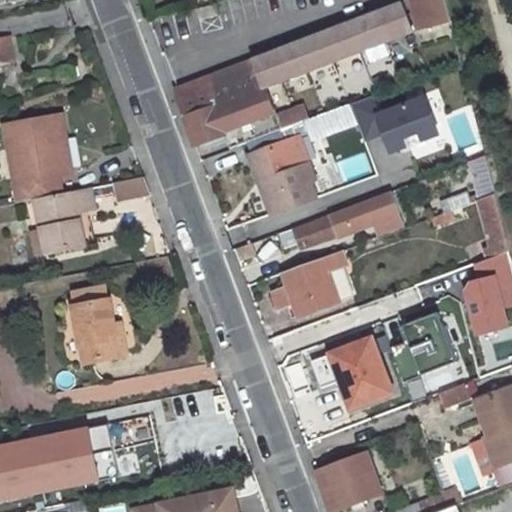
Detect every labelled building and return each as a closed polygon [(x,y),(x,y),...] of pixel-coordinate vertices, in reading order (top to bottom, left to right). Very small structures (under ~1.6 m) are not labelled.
[(310,0),(313,7),(337,0),(343,0),(346,8),(375,0),(410,0),(419,28),(435,22),(440,43),(455,37),(445,0),(310,0)] [(343,0),(337,0),(313,7),(321,35),(402,4),(412,31),(419,28),(410,0),(375,0),(346,8),(343,0)] [(321,35),(174,91),(196,148),(226,138),(230,151),(251,143),(305,122),(318,118),(312,103),(279,115),(269,85),(412,31),(402,4),(321,35)] [(199,22),(218,17),(215,7),(197,12),(199,22)] [(455,37),(440,43),(443,55),(458,49),(455,37)] [(10,39),(0,40),(0,65),(11,64),(8,47),(11,46),(10,39)] [(468,87),(450,94),(456,115),(474,109),(468,87)] [(364,146),(380,141),(385,157),(439,140),(425,96),(378,111),(373,97),(351,104),(364,146)] [(474,109),(456,115),(456,119),(461,117),(467,135),(479,130),(474,109)] [(318,118),(305,122),(309,134),(336,124),(332,112),(318,118)] [(65,135),(61,115),(4,127),(19,202),(35,199),(62,194),(59,176),(51,137),(65,135)] [(305,122),(251,143),(255,156),(250,158),(272,215),(314,198),(308,181),(314,179),(300,138),(309,134),(305,122)] [(51,137),(59,176),(72,173),(65,135),(51,137)] [(486,156),(469,162),(480,201),(496,194),(486,156)] [(143,179),(115,184),(118,200),(149,195),(143,179)] [(78,214),(77,206),(94,204),(91,189),(62,194),(35,199),(41,228),(45,253),(85,246),(78,214)] [(448,206),(433,212),(435,217),(452,211),(471,204),(467,194),(446,202),(448,206)] [(480,201),(478,201),(490,247),(483,249),(486,261),(501,255),(510,251),(496,194),(480,201)] [(94,204),(77,206),(78,214),(95,210),(94,204)] [(435,217),(429,220),(432,227),(455,219),(452,211),(435,217)] [(340,214),(333,216),(340,236),(346,234),(340,214)] [(333,216),(294,230),(300,250),(340,236),(333,216)] [(41,228),(31,230),(36,255),(45,253),(41,228)] [(256,242),(234,251),(239,263),(260,255),(256,242)] [(511,257),(510,251),(501,255),(507,270),(511,268),(511,257)] [(341,304),(329,272),(347,265),(342,252),(282,275),(287,288),(275,292),(273,296),(278,309),(283,310),(294,305),(299,320),(341,304)] [(486,261),(479,263),(482,271),(485,278),(507,270),(501,255),(486,261)] [(479,263),(449,274),(452,281),(482,271),(479,263)] [(104,288),(74,293),(77,306),(107,301),(104,288)] [(77,306),(74,306),(84,363),(126,355),(123,336),(115,338),(110,300),(107,301),(77,306)] [(443,315),(400,325),(405,344),(395,346),(407,395),(459,383),(443,315)] [(121,324),(113,325),(115,338),(123,336),(121,324)] [(373,339),(331,354),(352,411),(394,395),(373,339)] [(445,410),(476,400),(470,382),(439,391),(445,410)] [(487,454),(493,469),(511,462),(511,388),(473,404),(486,439),(490,449),(487,454)] [(174,410),(116,423),(128,477),(185,464),(181,442),(174,410)] [(0,501),(116,482),(107,427),(0,444),(0,501)] [(189,441),(181,442),(185,464),(193,463),(189,441)] [(444,488),(457,482),(462,494),(488,484),(472,444),(433,459),(444,488)] [(366,455),(317,473),(332,511),(381,494),(366,455)] [(160,511),(236,511),(232,489),(160,505),(160,511)] [(397,511),(460,511),(453,491),(440,496),(445,511),(442,511),(418,511),(416,505),(397,511)] [(440,496),(416,505),(418,511),(442,511),(445,511),(440,496)]
